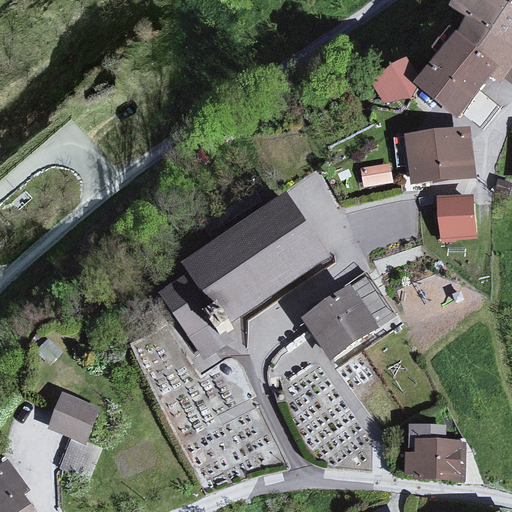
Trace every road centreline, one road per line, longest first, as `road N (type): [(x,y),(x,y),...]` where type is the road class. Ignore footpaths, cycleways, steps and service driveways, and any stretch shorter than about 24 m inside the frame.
road 1 (residential): [(385,0),(108,189),(0,286)]
road 2 (residential): [(188,511),(294,481),(365,481),(511,501)]
road 3 (track): [(0,190),(62,151),(88,160),(108,189)]
